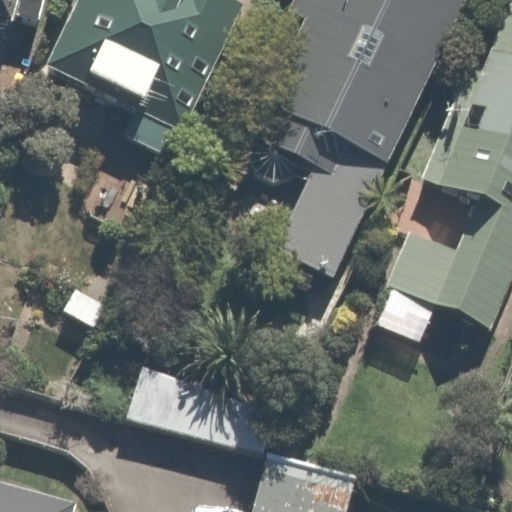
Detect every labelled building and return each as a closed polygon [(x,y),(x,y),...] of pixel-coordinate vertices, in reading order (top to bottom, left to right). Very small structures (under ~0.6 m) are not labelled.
[(0,0),(0,119),(13,69),(28,73),(46,0),(0,0)] [(79,0),(45,79),(88,98),(94,84),(147,107),(132,141),(184,164),(251,13),(221,0),(79,0)] [(474,9),(456,0),(301,0),(290,24),(312,35),(244,174),(280,191),(293,165),(316,176),(276,257),(337,287),(474,9)] [(413,236),(379,328),(426,346),(440,311),(502,335),(511,307),(511,32),(495,78),(473,69),(426,193),(482,215),(466,257),(413,236)] [(295,406),(144,367),(129,424),(280,463),(295,406)] [(352,511),(357,492),(270,471),(260,511),(352,511)] [(67,511),(57,494),(0,480),(0,511),(67,511)]
